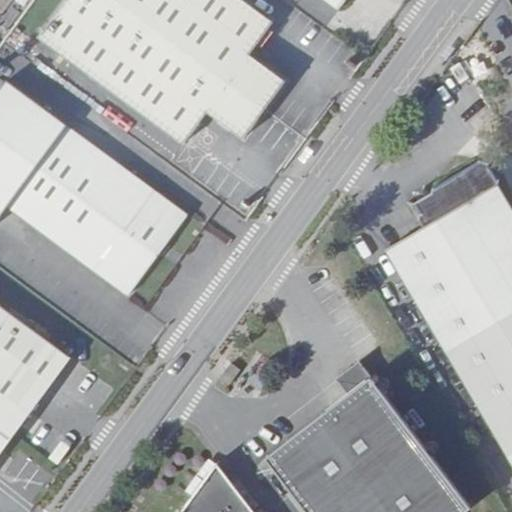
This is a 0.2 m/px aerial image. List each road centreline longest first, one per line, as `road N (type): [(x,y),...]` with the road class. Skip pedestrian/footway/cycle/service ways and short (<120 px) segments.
road 1 (unclassified): [(452,0),(78,511)]
road 2 (unknown): [(511,507),(385,271),(382,239),(395,210)]
road 3 (unknown): [(395,210),(482,109)]
